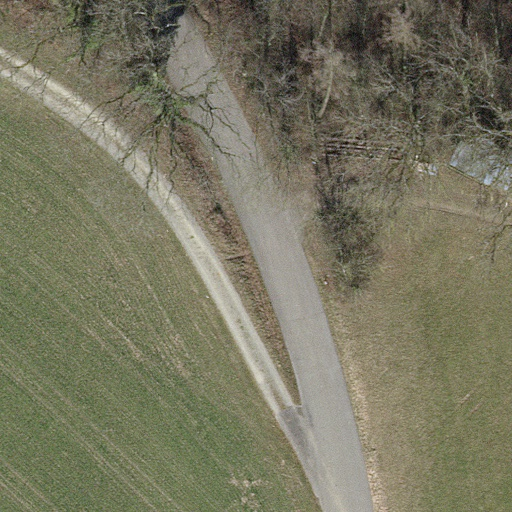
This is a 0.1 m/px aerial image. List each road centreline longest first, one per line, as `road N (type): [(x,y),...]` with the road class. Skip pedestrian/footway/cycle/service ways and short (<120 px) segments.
road 1 (track): [(346,511),(215,273),(163,196),(90,120),(0,60)]
road 2 (tertiary): [(351,511),(310,337),(262,201),(202,82),(146,0)]
road 3 (track): [(262,201),(414,197),(511,219)]
